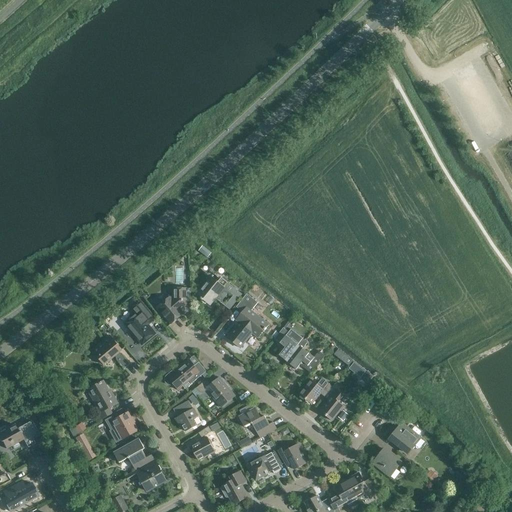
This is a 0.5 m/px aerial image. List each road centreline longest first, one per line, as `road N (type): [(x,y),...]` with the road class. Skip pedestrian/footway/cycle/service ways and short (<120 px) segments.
road 1 (tertiary): [(0,353),(396,0)]
road 2 (residential): [(200,494),(146,397),(145,384),(186,346),(205,347),(346,457)]
